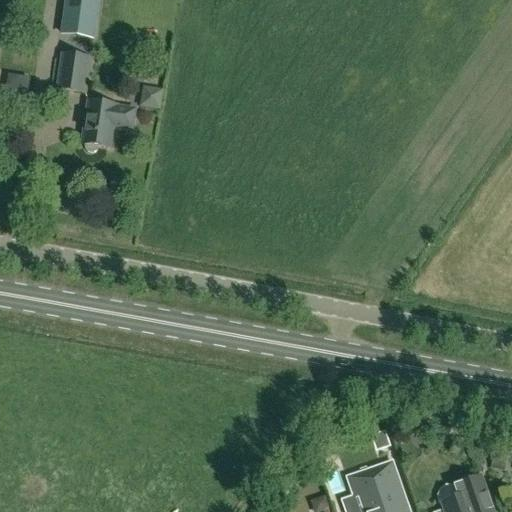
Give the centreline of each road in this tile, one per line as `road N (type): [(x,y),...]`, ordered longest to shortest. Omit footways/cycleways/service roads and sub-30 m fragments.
road 1 (unclassified): [(511,343),(0,248)]
road 2 (primary): [(511,389),(0,296)]
